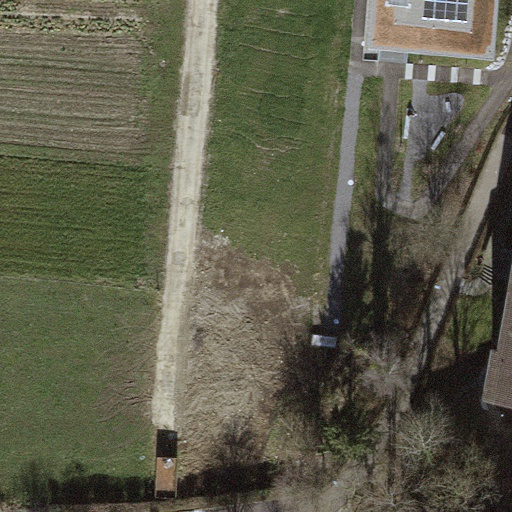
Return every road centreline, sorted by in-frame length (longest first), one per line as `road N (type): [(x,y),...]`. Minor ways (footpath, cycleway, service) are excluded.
road 1 (track): [(206,0),(170,417)]
road 2 (track): [(0,478),(113,483),(170,417)]
